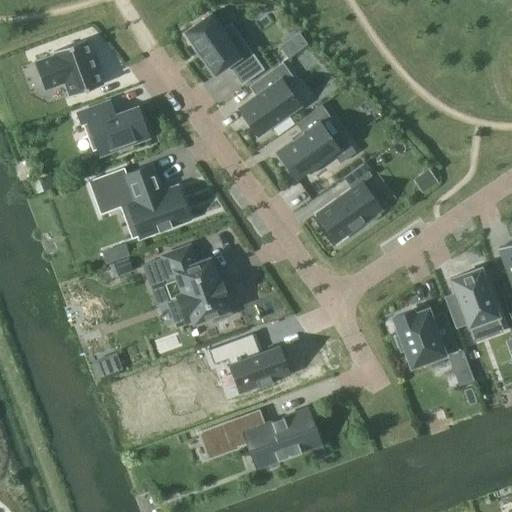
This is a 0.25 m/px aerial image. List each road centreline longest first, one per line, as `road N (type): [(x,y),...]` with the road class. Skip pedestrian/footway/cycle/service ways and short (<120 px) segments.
road 1 (residential): [(332,304),(151,47)]
road 2 (residential): [(332,304),(511,181)]
